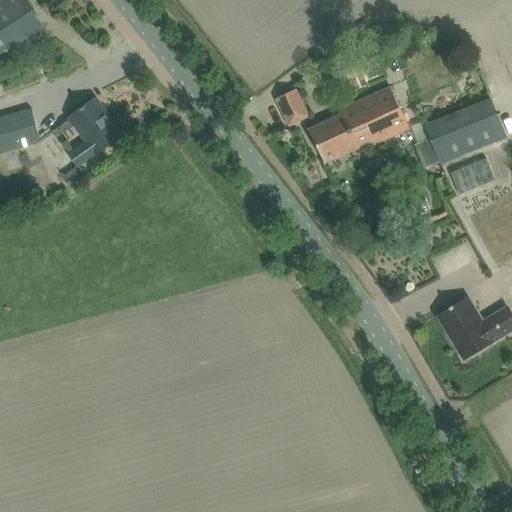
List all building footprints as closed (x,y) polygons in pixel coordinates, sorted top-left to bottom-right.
[(0,0),(0,70),(50,38),(24,0),(0,0)] [(511,33),(493,41),(500,60),(511,56),(511,33)] [(325,163),(372,140),(374,145),(410,129),(390,86),(339,109),(342,114),(309,130),(325,163)] [(288,125),(309,116),(298,91),(277,101),(288,125)] [(81,109),(70,117),(87,142),(68,155),(77,167),(122,135),(96,99),(84,107),(84,106),(80,108),(81,109)] [(440,164),(507,137),(491,99),(425,125),(430,138),(415,145),(425,168),(439,162),(440,164)] [(31,109),(0,118),(0,154),(41,143),(31,109)] [(77,167),(61,179),(66,185),(82,173),(77,167)] [(511,202),(469,226),(492,267),(511,256),(511,202)] [(464,359),(504,335),(511,330),(511,312),(509,307),(483,322),(468,298),(438,316),(439,317),(442,315),(453,335),(450,336),(464,359)]
